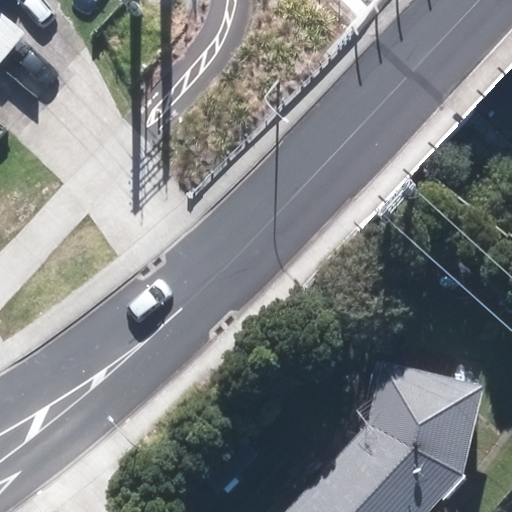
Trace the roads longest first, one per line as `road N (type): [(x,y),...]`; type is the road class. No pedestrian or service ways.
road 1 (residential): [(471,0),(337,143),(127,345)]
road 2 (residential): [(127,345),(0,472)]
road 3 (residential): [(0,407),(127,345)]
